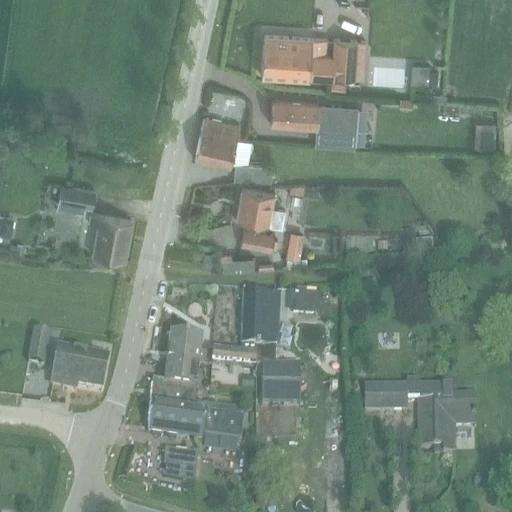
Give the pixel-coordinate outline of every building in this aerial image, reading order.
[(264,35),(260,75),(333,81),(333,75),(362,77),(363,64),(357,64),(358,52),(364,53),(365,38),(336,36),(334,58),(325,57),(326,40),(264,35)] [(272,101),(270,124),(317,128),(316,146),(354,149),(358,108),(272,101)] [(194,160),(214,164),(230,167),(240,126),(203,117),(194,160)] [(29,138),(40,139),(43,121),(32,119),(29,138)] [(234,179),(271,183),(273,167),(235,163),(234,179)] [(58,201),(92,208),(96,192),(61,184),(58,201)] [(235,221),(269,227),(274,194),(241,188),(235,221)] [(290,218),(299,218),(300,200),(290,199),(290,218)] [(92,256),(104,258),(124,262),(131,222),(91,214),(90,224),(98,226),(92,256)] [(303,224),(304,249),(318,249),(317,224),(303,224)] [(240,245),(271,251),(274,235),(243,229),(240,245)] [(286,258),(299,260),(303,236),(290,234),(286,258)] [(204,254),(202,265),(213,267),(215,256),(204,254)] [(242,346),(243,346),(243,355),(214,354),(213,364),(257,366),(257,367),(264,367),(262,407),(301,408),(302,367),(276,366),(277,347),(279,297),(244,295),(242,346)] [(293,295),(292,313),(318,314),(319,296),(293,295)] [(28,364),(44,367),(50,335),(34,332),(28,364)] [(171,335),(165,384),(196,387),(198,366),(206,367),(208,352),(200,352),(201,338),(171,335)] [(52,381),(101,390),(107,360),(58,351),(52,381)] [(196,387),(165,384),(153,382),(147,433),(203,440),(203,435),(241,439),(243,416),(215,413),(215,406),(194,404),(196,387)] [(364,388),(364,392),(364,412),(407,412),(407,402),(419,402),(420,449),(442,449),(442,455),(453,455),(452,426),(473,426),(473,428),(474,428),(474,401),(451,401),(451,387),(364,388)] [(195,482),(198,454),(164,451),(163,467),(166,467),(165,479),(195,482)]
